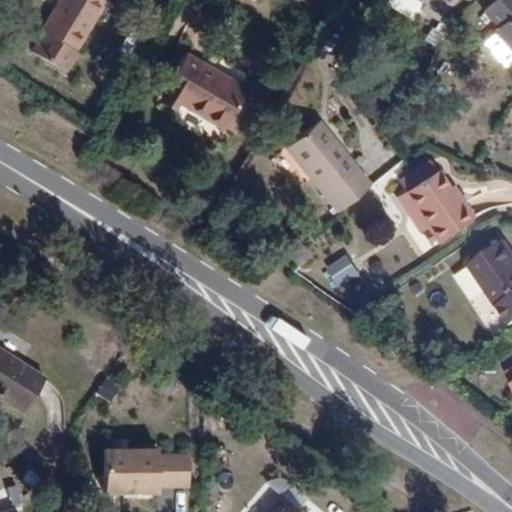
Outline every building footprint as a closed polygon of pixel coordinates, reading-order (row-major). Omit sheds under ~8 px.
[(105,1),(102,0),(64,0),(44,37),(46,38),(34,58),(68,77),(80,58),(77,56),(94,28),(90,26),(105,1)] [(427,43),(441,52),(451,36),(436,27),(451,0),(392,0),(417,15),(413,24),(430,35),(427,43)] [(511,0),(498,0),(487,11),(501,26),(496,31),(499,34),(511,47),(511,0)] [(94,28),(108,3),(105,1),(90,26),(94,28)] [(511,63),(511,47),(499,34),(490,43),(507,66),(511,63)] [(257,93),(192,56),(166,100),(183,110),(186,103),(231,131),(257,93)] [(318,126),(288,150),(339,213),(369,188),(318,126)] [(426,162),(405,177),(412,188),(434,173),(426,162)] [(416,213),(423,209),(444,240),(476,218),(465,202),(460,205),(451,191),(436,171),(434,173),(412,188),(403,194),(416,213)] [(465,202),(456,188),(451,191),(460,205),(465,202)] [(416,213),(438,244),(444,240),(423,209),(416,213)] [(503,302),(511,314),(511,240),(510,238),(471,265),(499,304),(503,302)] [(342,289),(365,273),(351,254),(329,269),(342,289)] [(0,353),(0,400),(19,411),(40,376),(0,353)] [(120,449),(122,492),(140,491),(140,486),(155,485),(156,491),(174,491),(174,485),(189,485),(189,454),(172,454),(172,449),(120,449)] [(305,511),(292,499),(279,511),(305,511)]
